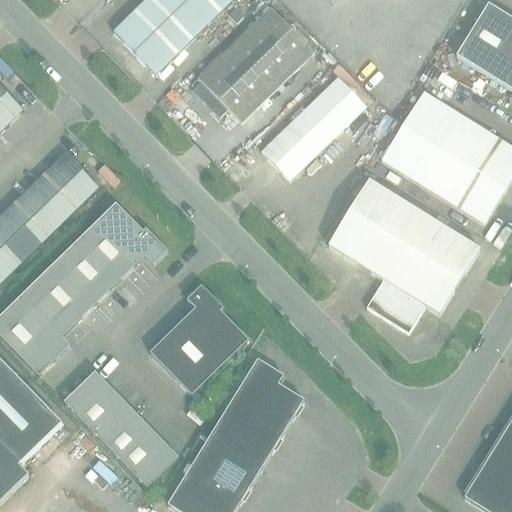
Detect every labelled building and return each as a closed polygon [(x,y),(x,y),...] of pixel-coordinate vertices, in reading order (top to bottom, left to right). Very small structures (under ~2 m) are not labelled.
[(155,78),(213,22),(235,0),(148,0),(113,35),(155,78)] [(511,22),(488,7),(455,59),(511,93),(511,22)] [(270,11),(197,82),(240,126),(313,55),(270,11)] [(366,110),(337,81),(260,155),(289,184),(366,110)] [(0,88),(0,135),(23,113),(0,88)] [(457,116),(423,95),(381,164),(415,185),(457,116)] [(511,150),(457,116),(415,185),(483,227),(511,180),(511,150)] [(65,156),(0,219),(0,286),(99,190),(65,156)] [(328,249),(383,283),(366,310),(408,336),(425,309),(439,318),(479,252),(369,184),(328,249)] [(61,340),(96,307),(144,260),(153,268),(167,254),(145,232),(142,235),(116,207),(0,319),(0,340),(38,380),(55,363),(70,349),(61,340)] [(223,311),(201,289),(186,303),(195,312),(149,356),(191,399),(248,343),(220,314),(223,311)] [(257,363),(210,440),(167,508),(173,511),(236,511),(303,404),(278,388),(283,379),(257,363)] [(0,506),(28,478),(18,469),(61,427),(0,364),(0,506)] [(95,375),(65,404),(63,406),(147,491),(178,461),(95,375)] [(511,511),(511,422),(464,501),(481,511),(511,511)]
